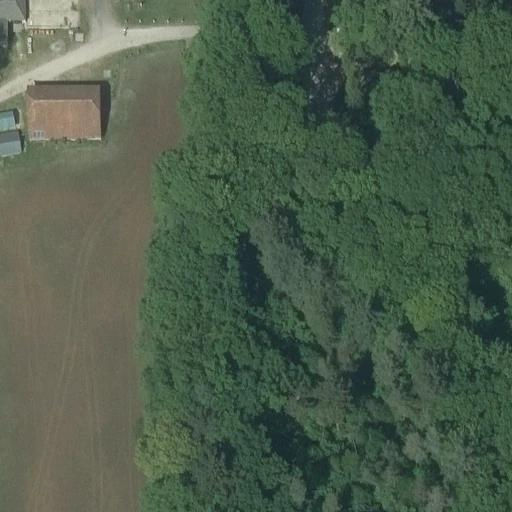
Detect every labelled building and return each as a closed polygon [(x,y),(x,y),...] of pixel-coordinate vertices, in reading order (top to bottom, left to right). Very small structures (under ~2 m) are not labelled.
[(0,0),(0,45),(5,46),(5,23),(21,23),(21,30),(76,29),(75,0),(0,0)] [(381,0),(355,0),(353,23),(379,26),(381,0)] [(410,0),(392,0),(390,27),(407,28),(410,0)] [(26,91),(28,143),(102,141),(100,90),(26,91)] [(0,137),(0,158),(20,154),(16,133),(0,137)]
